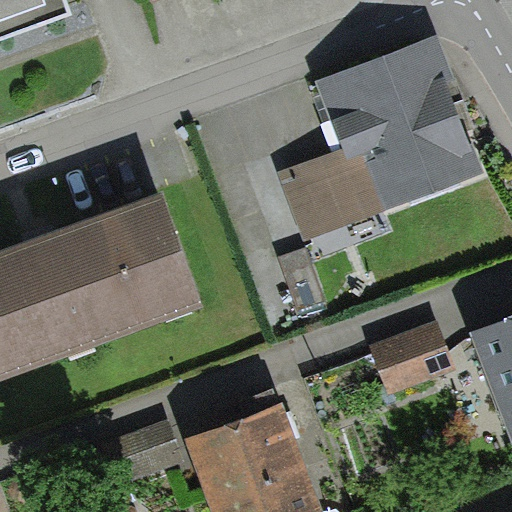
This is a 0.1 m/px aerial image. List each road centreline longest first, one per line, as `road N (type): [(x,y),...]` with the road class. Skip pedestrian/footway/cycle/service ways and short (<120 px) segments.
road 1 (residential): [(0,459),(511,270)]
road 2 (residential): [(0,164),(447,0)]
